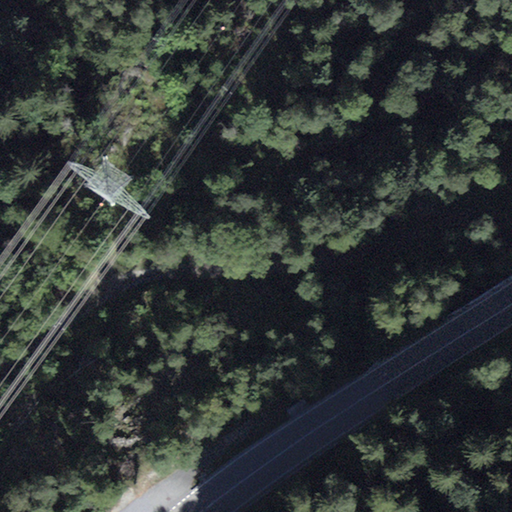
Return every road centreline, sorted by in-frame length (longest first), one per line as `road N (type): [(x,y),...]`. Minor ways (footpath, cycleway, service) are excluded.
road 1 (track): [(80,310),(111,249),(140,216),(330,135),(387,78),(431,0)]
road 2 (track): [(80,310),(154,272),(377,253),(511,184)]
road 3 (secondary): [(201,511),(302,437),(511,304)]
